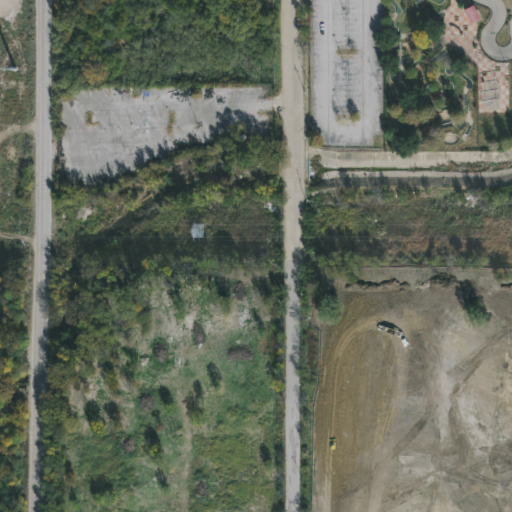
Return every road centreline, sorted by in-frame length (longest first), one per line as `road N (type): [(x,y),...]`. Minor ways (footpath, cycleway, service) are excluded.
road 1 (residential): [(297,511),(291,0)]
road 2 (residential): [(38,511),(43,0)]
